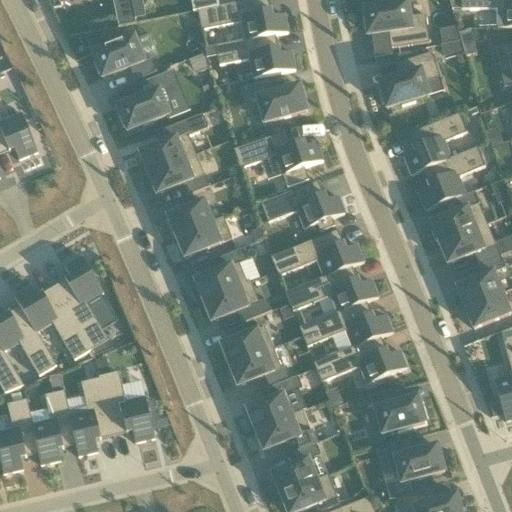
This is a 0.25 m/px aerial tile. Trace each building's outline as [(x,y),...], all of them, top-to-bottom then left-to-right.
[(215,0),(217,9),(197,13),(197,12),(194,13),(194,14),(218,9),(216,0),(215,0)] [(198,13),(202,33),(243,25),(246,43),(276,38),(288,36),(284,17),(272,20),(268,0),(265,0),(238,6),(219,9),(198,13)] [(461,12),(498,12),(498,31),(511,30),(511,0),(449,0),(452,12),(461,12)] [(426,18),(410,20),(408,6),(364,12),(365,18),(363,19),(365,33),(367,32),(368,38),(389,36),(391,51),(430,46),(426,18)] [(461,43),(457,29),(439,33),(443,47),(461,43)] [(459,36),(463,48),(474,44),(471,33),(459,36)] [(216,49),(218,59),(220,69),(250,63),(253,82),(295,74),(292,55),(280,57),(276,38),(246,43),(234,45),(216,49)] [(103,81),(130,70),(135,83),(156,75),(151,62),(144,65),(134,40),(122,45),(121,43),(108,49),(108,51),(93,56),(96,62),(93,63),(98,76),(101,75),(103,81)] [(455,60),(464,57),(461,43),(443,47),(441,48),(444,58),(454,55),(455,60)] [(511,47),(496,51),(501,77),(511,74),(511,47)] [(415,103),(429,99),(425,85),(440,81),(432,55),(395,67),(399,80),(379,87),(381,92),(378,93),(383,107),(385,106),(387,112),(401,107),(402,109),(416,105),(415,103)] [(206,56),(191,63),(194,70),(205,74),(209,72),(207,61),(206,56)] [(0,73),(0,95),(22,86),(14,68),(0,73)] [(123,130),(126,129),(128,134),(168,118),(185,111),(170,74),(134,88),(139,101),(121,109),(118,110),(120,115),(118,116),(123,130)] [(264,126),(307,115),(305,109),(308,108),(304,94),(301,95),(300,89),(271,97),(268,84),(246,90),(250,104),(257,102),(264,126)] [(0,158),(15,152),(19,163),(38,156),(22,117),(4,124),(0,115),(0,158)] [(167,145),(140,156),(148,177),(196,157),(189,139),(208,131),(203,117),(162,133),(167,145)] [(412,179),(423,174),(423,173),(450,162),(450,161),(444,145),(467,136),(460,117),(408,137),(416,156),(405,161),(412,179)] [(317,146),(305,150),(299,131),(234,153),(241,172),(277,160),(287,191),(309,183),(305,171),(323,164),(317,146)] [(423,173),(423,174),(430,192),(419,196),(426,214),(453,203),(465,198),(458,180),(482,171),(474,152),(450,161),(450,162),(423,173)] [(205,177),(204,178),(196,157),(148,177),(157,197),(183,187),(188,198),(210,189),(205,177)] [(234,181),(238,191),(247,188),(242,177),(234,181)] [(304,233),(317,228),(319,235),(335,229),(332,222),(344,217),(338,199),(327,204),(324,197),(323,198),(318,185),(260,207),(268,226),(298,215),(304,233)] [(438,243),(439,246),(487,227),(479,206),(480,206),(475,194),(465,198),(453,203),(457,215),(431,225),(433,231),(431,232),(436,244),(438,243)] [(176,239),(213,225),(205,205),(168,219),(176,239)] [(213,225),(176,239),(185,261),(233,242),(224,220),(213,225)] [(495,248),(487,227),(439,246),(448,267),(474,257),(479,268),(501,259),(496,247),(495,248)] [(252,234),(256,244),(265,241),(260,230),(252,234)] [(353,270),(364,266),(357,248),(346,253),(338,233),(271,260),(279,279),(318,264),(324,280),(325,281),(353,269),(353,270)] [(243,252),(221,261),(226,271),(239,266),(248,262),(243,252)] [(457,290),(465,311),(502,296),(494,275),(506,271),(501,259),(479,268),(483,279),(457,290)] [(54,290),(92,354),(109,344),(86,306),(103,296),(82,260),(65,270),(71,280),(54,290)] [(195,283),(203,303),(247,286),(239,266),(226,271),(195,283)] [(286,296),(293,315),(332,299),(339,315),(339,316),(367,305),(378,301),(371,283),(360,288),(353,270),(353,269),(325,281),(324,280),(286,296)] [(251,284),(247,286),(203,303),(212,325),(260,306),(251,284)] [(36,336),(37,335),(52,326),(75,364),(92,354),(54,290),(38,300),(31,290),(14,300),(20,310),(21,310),(36,336)] [(502,296),(465,311),(474,332),(510,317),(502,296)] [(346,334),(353,351),(381,340),(381,341),(393,336),(385,319),(374,323),(367,305),(339,316),(339,315),(300,331),(307,350),(346,334)] [(280,312),(284,323),(294,319),(290,308),(280,312)] [(0,349),(3,355),(4,355),(19,346),(39,380),(57,369),(37,335),(36,336),(21,310),(20,310),(4,319),(0,311),(0,349)] [(229,369),(274,351),(265,330),(221,348),(229,369)] [(511,339),(503,342),(508,360),(511,375),(511,379),(494,384),(506,425),(511,422),(511,339)] [(400,354),(389,358),(381,341),(381,340),(353,351),(314,366),(322,385),(361,370),(368,387),(407,372),(400,354)] [(24,389),(4,355),(3,355),(0,349),(0,388),(5,397),(24,389)] [(274,351),(229,369),(238,390),(264,379),(269,390),(291,381),(283,361),(278,362),(274,351)] [(106,359),(97,361),(101,379),(111,377),(106,359)] [(100,379),(114,439),(133,435),(135,447),(155,442),(145,401),(126,405),(119,375),(111,377),(101,379),(100,379)] [(114,439),(100,379),(99,380),(99,382),(81,386),(87,411),(70,415),(69,415),(77,448),(76,448),(78,460),(98,455),(95,444),(114,439)] [(247,412),(255,432),(292,418),(284,397),(302,390),(298,379),(291,381),(269,390),(273,402),(264,405),(247,412)] [(424,420),(426,419),(422,405),(420,406),(418,400),(395,407),(392,393),(370,399),(373,413),(375,412),(383,437),(397,434),(397,436),(411,432),(411,430),(412,429),(425,426),(424,420)] [(58,452),(76,448),(77,448),(69,415),(70,415),(65,394),(45,399),(50,419),(32,423),(31,424),(39,457),(38,457),(41,469),(61,464),(58,452)] [(31,424),(32,423),(27,403),(7,407),(13,432),(0,435),(0,462),(4,478),(23,473),(21,461),(38,457),(39,457),(31,424)] [(501,408),(491,411),(493,419),(503,416),(501,408)] [(303,413),(292,418),(255,432),(264,454),(288,444),(293,456),(294,455),(316,446),(303,413)] [(379,426),(367,428),(368,441),(381,440),(379,426)] [(441,454),(439,455),(437,449),(417,455),(413,441),(391,447),(402,486),(444,475),(443,469),(445,468),(441,454)] [(272,477),(280,497),(323,480),(315,460),(321,458),(316,446),(294,455),(299,466),(272,477)] [(328,478),(323,480),(280,497),(286,511),(306,511),(315,508),(316,511),(339,511),(341,511),(335,496),(328,478)] [(395,501),(398,511),(463,511),(461,503),(458,504),(457,498),(436,504),(433,490),(395,501)] [(372,511),(368,501),(341,511),(339,511),(372,511)]
